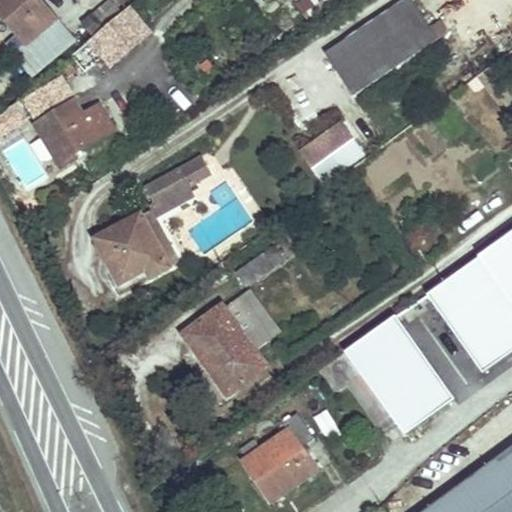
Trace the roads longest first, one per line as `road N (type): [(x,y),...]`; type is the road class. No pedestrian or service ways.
road 1 (unknown): [(141,166),(381,0)]
road 2 (primary): [(114,511),(0,278)]
road 3 (unknown): [(511,404),(368,511)]
road 4 (primary): [(0,380),(58,511)]
